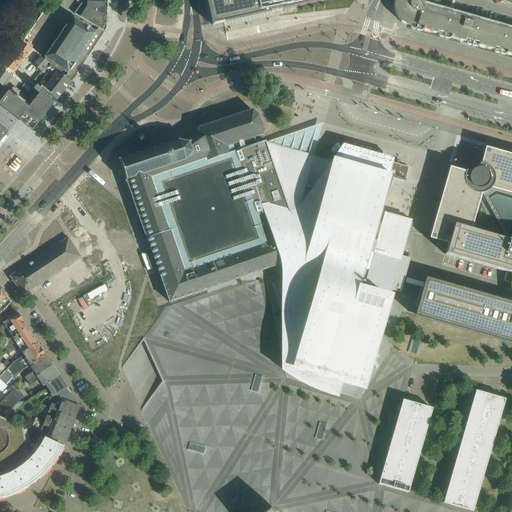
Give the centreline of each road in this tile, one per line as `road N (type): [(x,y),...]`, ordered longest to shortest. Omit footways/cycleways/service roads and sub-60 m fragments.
road 1 (unclassified): [(66,511),(105,405),(33,296)]
road 2 (tertiary): [(188,73),(287,64),(359,77)]
road 3 (tertiary): [(356,52),(300,45),(229,60),(194,55)]
road 4 (tertiary): [(359,77),(511,119)]
road 5 (tertiary): [(511,93),(371,56)]
